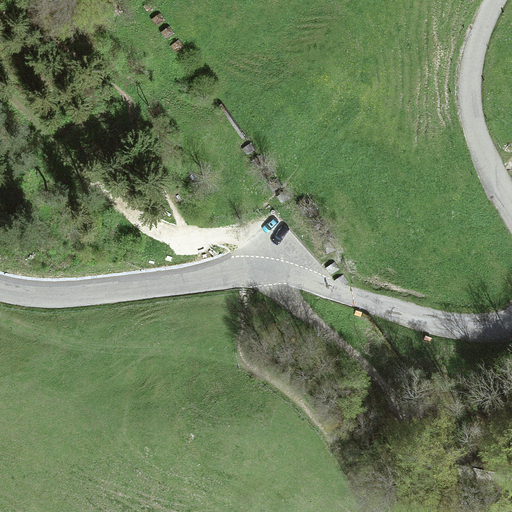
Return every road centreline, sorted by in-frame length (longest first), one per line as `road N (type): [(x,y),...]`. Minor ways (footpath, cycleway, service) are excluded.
road 1 (tertiary): [(511,314),(473,322),(436,316),(267,271),(69,295),(0,289)]
road 2 (track): [(189,236),(169,233),(109,196),(0,89)]
road 3 (tertiary): [(495,0),(477,42),(469,98),(482,152),(511,201)]
